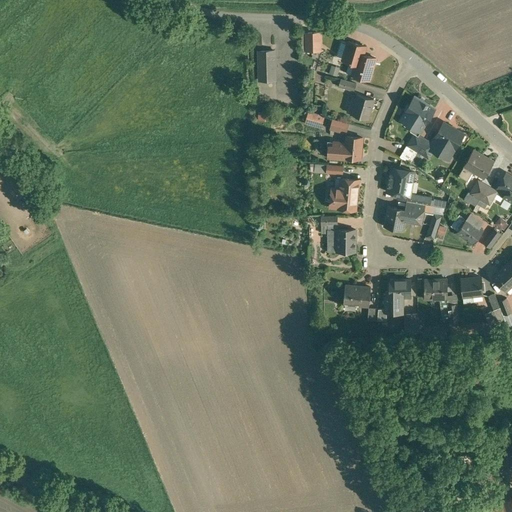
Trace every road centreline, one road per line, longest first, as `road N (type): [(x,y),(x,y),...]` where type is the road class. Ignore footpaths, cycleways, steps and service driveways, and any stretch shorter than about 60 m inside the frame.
road 1 (unclassified): [(410,60),(378,143),(372,241),(402,257),(487,263)]
road 2 (residential): [(410,60),(340,22),(248,18),(170,0)]
road 3 (residential): [(511,147),(410,60)]
